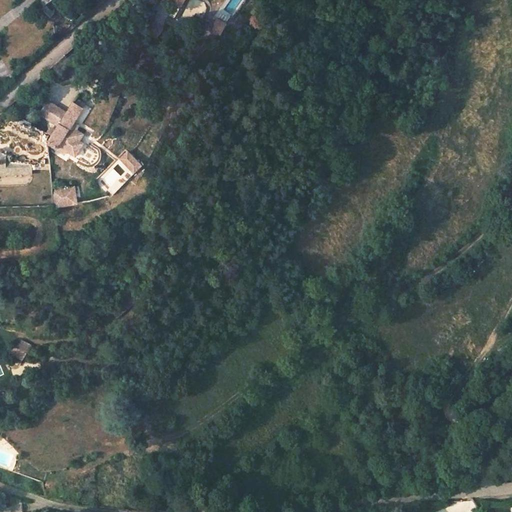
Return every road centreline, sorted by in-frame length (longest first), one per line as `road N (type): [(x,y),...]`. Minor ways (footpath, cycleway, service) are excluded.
road 1 (track): [(511,197),(442,267),(336,314),(183,433),(156,437),(149,414),(200,329),(229,298),(227,282),(216,283),(134,363),(54,358),(16,372)]
road 2 (track): [(198,224),(260,70),(289,24),(280,12),(137,189),(72,225),(39,230)]
road 3 (track): [(227,282),(253,257),(282,200),(282,185),(270,181),(198,224),(136,309),(107,329),(43,342),(16,334)]
road 4 (track): [(511,372),(475,417),(453,421),(446,408),(511,303)]
road 5 (residential): [(472,492),(312,511)]
road 6 (residential): [(0,107),(115,0)]
